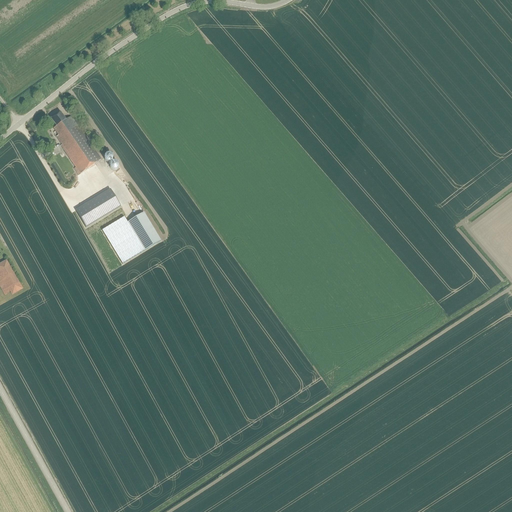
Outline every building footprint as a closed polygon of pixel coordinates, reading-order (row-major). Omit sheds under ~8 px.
[(60,112),(50,119),(56,126),(53,128),(55,132),(58,136),(56,137),(59,141),(62,145),(61,146),(76,167),(80,174),(101,159),(73,119),(72,119),(70,117),(66,120),(60,112)] [(105,156),(104,158),(105,160),(106,161),(107,162),(109,162),(110,162),(112,161),(112,159),(112,157),(112,156),(111,155),(109,154),(107,154),(106,155),(105,156)] [(110,164),(110,166),(110,168),(111,169),(113,170),(114,170),(116,170),(117,169),(118,167),(118,165),(117,164),(116,162),(114,162),(113,162),(111,163),(110,164)] [(111,189),(75,210),(86,227),(121,206),(111,189)] [(124,217),(102,230),(123,264),(161,241),(144,212),(128,222),(124,217)] [(6,260),(0,263),(0,275),(8,289),(10,293),(12,296),(23,289),(6,260)]
